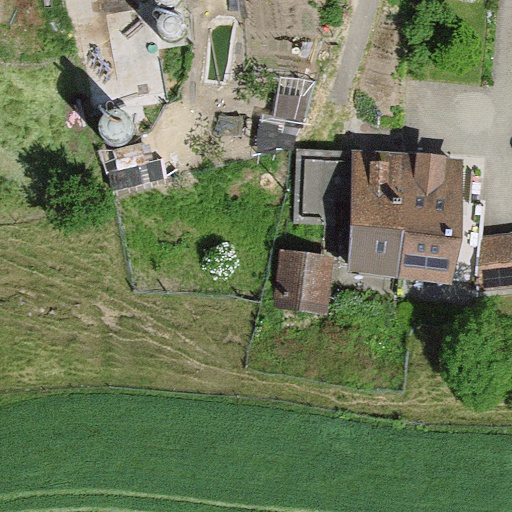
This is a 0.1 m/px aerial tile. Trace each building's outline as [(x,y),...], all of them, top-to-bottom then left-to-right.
[(152,0),(153,3),(156,7),(160,9),(165,11),(170,11),(175,9),(179,5),(181,1),(181,0),(152,0)] [(158,22),(157,27),(157,32),(159,36),(162,40),(167,42),(171,43),(176,43),(180,40),(184,37),(186,33),(187,28),(186,23),(183,19),(180,16),(175,14),(170,13),(165,15),(161,18),(158,22)] [(99,139),(102,144),(107,147),(113,149),(119,149),(125,147),(130,143),(133,138),(135,132),(134,125),(131,120),(127,115),(121,113),(115,112),(109,113),(104,116),(100,121),(97,127),(97,133),(99,139)] [(337,161),(297,159),(294,223),(334,225),(337,161)] [(350,267),(397,272),(402,165),(354,162),(354,219),(350,267)] [(461,170),(402,165),(397,272),(398,272),(398,274),(473,282),(481,205),(469,204),(469,205),(457,204),(461,170)] [(322,308),(327,262),(283,257),(278,302),(322,308)]
